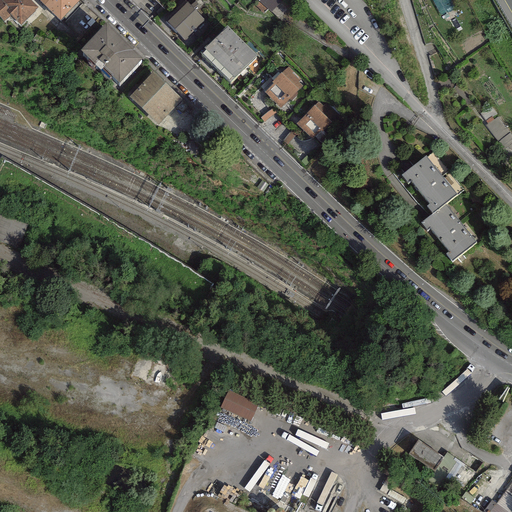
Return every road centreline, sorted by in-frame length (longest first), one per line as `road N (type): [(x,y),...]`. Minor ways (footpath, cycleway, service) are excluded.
road 1 (unclassified): [(505,362),(467,397),(422,413),(370,417),(0,263)]
road 2 (primary): [(106,0),(428,302),(505,362)]
road 3 (unclassified): [(511,204),(441,121),(403,0)]
road 4 (unknown): [(287,450),(364,475),(399,415)]
